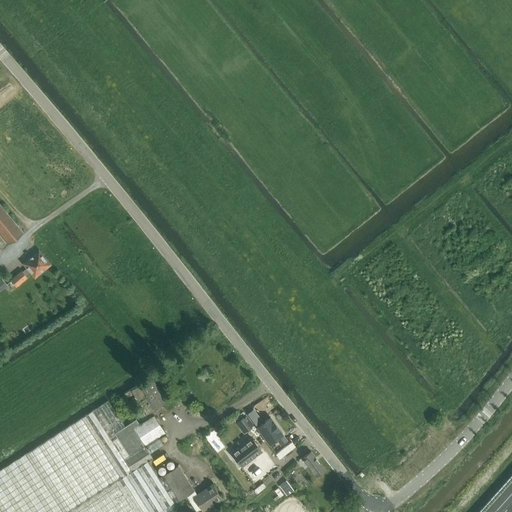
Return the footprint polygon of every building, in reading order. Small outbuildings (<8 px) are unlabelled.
[(23,232),(0,203),(0,249),(0,250),(2,250),(23,232)] [(50,264),(39,251),(24,263),(35,277),(50,264)] [(16,287),(28,277),(22,270),(10,280),(16,287)] [(167,402),(159,389),(151,377),(124,394),(127,398),(134,393),(138,400),(132,404),(141,418),(145,415),(146,415),(167,402)] [(0,470),(0,511),(83,511),(152,468),(148,461),(125,426),(125,427),(108,401),(0,470)] [(261,419),(253,408),(248,412),(256,423),(261,419)] [(253,425),(246,415),(236,423),(244,432),(253,425)] [(164,445),(159,437),(165,433),(154,416),(140,425),(137,419),(125,426),(148,461),(153,458),(150,453),(164,445)] [(287,440),(270,417),(257,427),(270,444),(277,439),(281,444),(281,445),(287,440)] [(242,467),(262,451),(252,438),(232,453),(242,467)] [(292,442),(276,454),(280,459),(296,447),(292,442)] [(325,470),(311,451),(303,457),(317,476),(325,470)] [(271,457),(264,461),(263,460),(257,464),(254,459),(244,466),(257,483),(278,468),(271,457)] [(198,496),(178,465),(159,478),(175,503),(188,495),(198,511),(202,509),(195,498),(198,496)] [(180,511),(175,503),(159,478),(152,468),(83,511),(180,511)] [(294,490),(286,480),(280,485),(287,495),(294,490)] [(222,498),(213,485),(206,490),(207,491),(198,496),(195,498),(202,509),(203,510),(222,498)]
